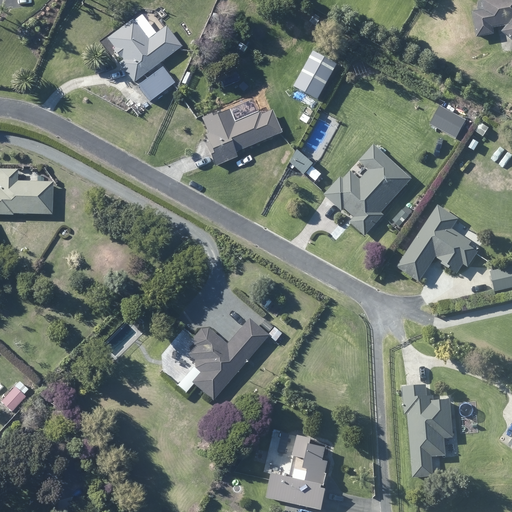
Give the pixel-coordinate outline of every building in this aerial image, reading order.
[(511,0),(488,0),(484,1),(486,12),(474,14),(479,40),(496,36),(496,35),(495,30),(509,27),(503,35),(511,42),(511,0)] [(167,27),(165,29),(149,41),(134,21),(108,40),(116,50),(114,51),(115,53),(119,58),(121,60),(122,59),(125,62),(122,64),(120,66),(134,84),(135,85),(140,81),(146,76),(183,48),(167,27)] [(339,65),(316,52),(296,89),(320,101),(339,65)] [(261,113),(259,114),(235,124),(230,112),(228,113),(227,111),(221,113),(221,112),(205,119),(203,120),(210,135),(206,137),(210,145),(207,146),(213,163),(216,168),(238,159),(236,155),(283,135),(274,113),(263,117),(261,113)] [(356,219),(353,223),(352,224),(367,238),(386,217),(383,214),(414,181),(376,146),(364,159),(361,162),(371,171),(362,181),(353,173),(345,181),(342,179),(326,197),(343,213),(346,210),(356,219)] [(292,164),(317,183),(324,174),(313,166),(315,164),(301,153),(292,164)] [(18,181),(18,169),(0,168),(0,214),(14,215),(14,213),(53,214),(54,182),(37,181),(18,181)] [(454,231),(459,222),(460,221),(440,207),(398,269),(421,284),(423,281),(434,264),(438,258),(440,259),(439,260),(440,261),(443,263),(444,263),(443,265),(459,275),(465,265),(470,268),(480,253),(474,250),(471,247),(473,244),(454,231)] [(511,268),(489,274),(492,291),(511,286),(511,268)] [(129,317),(139,324),(143,319),(134,311),(129,317)] [(265,340),(269,335),(249,319),(229,342),(228,344),(210,328),(201,329),(195,336),(194,337),(194,344),(196,346),(189,354),(195,359),(196,368),(201,372),(192,382),(194,383),(214,401),(247,361),(249,359),(265,340)] [(268,335),(276,341),(282,333),(275,327),(273,328),(268,335)] [(435,395),(433,395),(428,396),(428,384),(404,386),(406,410),(406,414),(409,414),(414,477),(435,476),(435,471),(434,456),(448,455),(446,438),(454,437),(452,399),(435,401),(435,396),(435,395)] [(2,401),(11,410),(13,411),(26,397),(14,387),(2,401)] [(312,438),(305,436),(300,435),(296,455),(308,458),(306,467),(311,469),(308,480),(303,479),(289,476),(274,473),(268,497),(323,509),(328,488),(324,487),(325,484),(327,474),(326,474),(329,461),(326,460),(324,460),(328,446),(311,443),(312,440),(312,438)]
